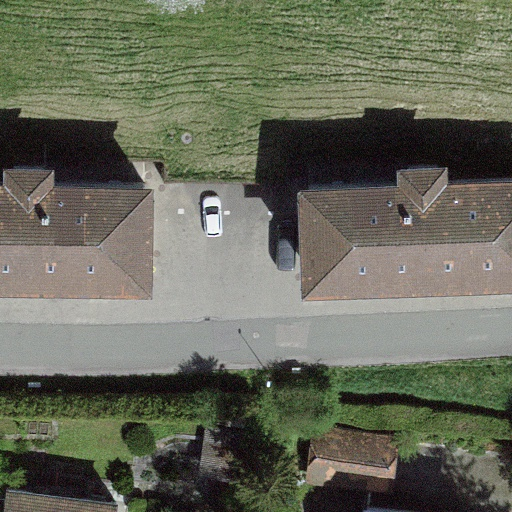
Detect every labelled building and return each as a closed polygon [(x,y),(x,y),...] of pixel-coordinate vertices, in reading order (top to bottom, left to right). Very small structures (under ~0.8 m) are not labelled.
[(310,272),(511,265),(511,176),(438,179),(437,164),(407,165),(405,180),(307,183),(310,272)] [(0,268),(142,271),(143,182),(45,181),(43,165),(13,165),(13,180),(0,179),(0,268)] [(203,469),(232,474),(240,430),(212,425),(203,469)] [(392,438),(317,429),(311,474),(386,483),(392,438)] [(2,511),(114,511),(116,500),(6,487),(2,511)]
